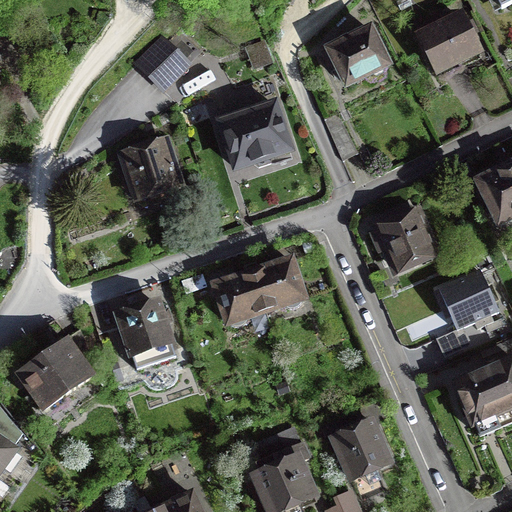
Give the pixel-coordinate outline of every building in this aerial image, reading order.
[(511,0),(495,0),(500,10),(511,4),(511,0)] [(416,31),(440,80),(458,71),(455,65),(477,55),(468,38),(475,34),(470,25),(463,28),(459,19),(438,30),(434,23),(416,31)] [(369,32),(321,56),(330,73),(337,70),(345,87),(368,76),(369,78),(374,80),(381,76),(383,71),(382,69),(386,67),(369,32)] [(162,92),(199,55),(177,34),(164,47),(158,42),(135,65),(162,92)] [(270,64),(263,45),(247,51),(254,70),(270,64)] [(288,153),(273,107),(220,125),(235,171),(252,165),(258,170),(269,166),(271,159),(288,153)] [(357,156),(336,115),(323,121),(341,164),(357,156)] [(135,199),(178,185),(164,143),(121,157),(135,199)] [(459,179),(468,174),(464,166),(454,170),(459,179)] [(511,217),(511,168),(479,185),(498,224),(511,217)] [(370,237),(378,255),(385,252),(394,271),(433,254),(415,213),(376,230),(377,233),(370,237)] [(258,273),(255,264),(242,268),(246,278),(240,279),(214,288),(227,326),(234,329),(240,329),(247,320),(282,308),(294,311),(302,301),(290,263),(264,271),(258,273)] [(479,276),(442,292),(459,329),(495,313),(479,276)] [(175,360),(157,307),(118,320),(136,373),(175,360)] [(91,362),(79,333),(18,376),(44,412),(90,380),(82,368),(91,362)] [(474,427),(479,439),(499,430),(493,419),(511,410),(511,361),(454,387),(472,428),(474,427)] [(20,429),(0,405),(0,429),(12,438),(20,429)] [(332,441),(350,481),(388,464),(371,424),(332,441)] [(253,479),(267,511),(279,511),(313,497),(297,462),(306,458),(301,446),(286,453),(279,438),(255,449),(262,463),(254,467),(259,477),(253,479)] [(11,455),(13,453),(0,443),(0,470),(1,470),(4,473),(15,458),(11,455)] [(146,501),(162,492),(145,464),(130,474),(146,501)] [(197,511),(190,497),(158,511),(197,511)] [(357,511),(353,502),(340,508),(330,511),(357,511)]
